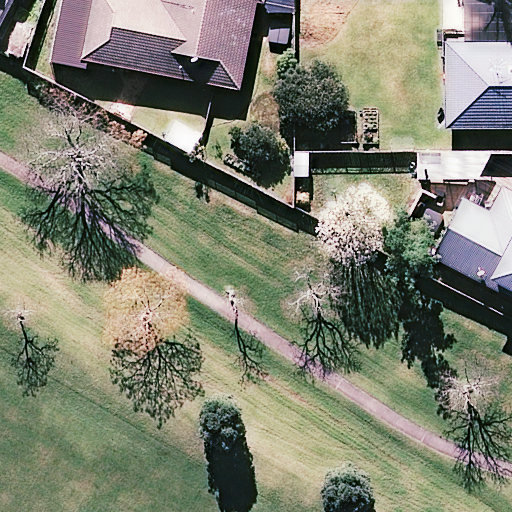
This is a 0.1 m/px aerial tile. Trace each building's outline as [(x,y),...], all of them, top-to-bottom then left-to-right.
[(0,0),(0,26),(14,0),(0,0)] [(254,10),(287,16),(290,0),(93,0),(83,63),(239,91),(254,10)] [(511,0),(465,0),(466,47),(446,47),(446,131),(511,130),(511,0)] [(420,150),(419,180),(482,184),(483,153),(420,150)] [(511,197),(502,193),(490,215),(464,201),(431,258),(472,281),(476,273),(511,293),(511,197)]
